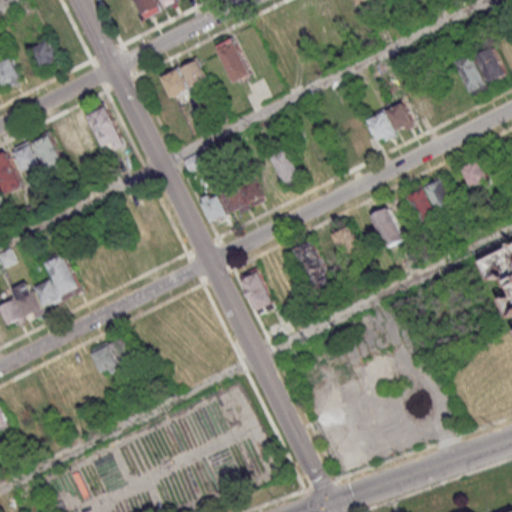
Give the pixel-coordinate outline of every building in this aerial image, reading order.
[(118,0),(109,4),(119,28),(163,10),(159,0),(118,0)] [(64,56),(81,47),(63,13),(46,23),(64,56)] [(270,29),(291,53),(309,38),(289,14),(270,29)] [(255,73),(236,36),(218,45),(237,83),(255,73)] [(511,37),(459,59),(472,92),(511,75),(511,37)] [(63,58),(50,39),(34,50),(47,68),(63,58)] [(0,72),(9,89),(27,80),(14,56),(0,63),(0,72)] [(184,65),(195,87),(210,79),(200,57),(184,65)] [(191,89),(181,66),(163,74),(173,97),(191,89)] [(437,114),(426,90),(408,98),(419,122),(437,114)] [(371,118),(381,141),(417,125),(406,102),(371,118)] [(109,153),(128,145),(110,104),(91,113),(109,153)] [(337,119),(357,156),(375,146),(355,109),(337,119)] [(86,155),(71,121),(53,129),(55,133),(37,140),(51,172),(69,164),(69,163),(86,155)] [(15,148),(27,173),(44,165),(31,140),(15,148)] [(289,184),(305,175),(289,146),(273,156),(289,184)] [(26,184),(10,151),(0,155),(0,176),(8,193),(26,184)] [(463,165),(473,188),(492,180),(482,157),(463,165)] [(410,194),(425,228),(444,220),(442,217),(460,209),(444,174),(426,182),(428,186),(410,194)] [(268,200),(260,180),(226,194),(235,215),(268,200)] [(231,215),(221,191),(203,199),(212,223),(231,215)] [(391,248),(408,239),(391,206),(374,215),(391,248)] [(336,234),(348,255),(364,246),(351,224),(336,234)] [(297,246),(315,286),(334,278),(327,264),(344,257),(333,233),(315,241),(314,239),(297,246)] [(18,261),(12,247),(0,252),(0,255),(5,267),(18,261)] [(511,247),(487,260),(496,279),(506,274),(511,287),(511,296),(506,300),(511,310),(511,247)] [(84,291),(67,251),(49,259),(66,298),(84,291)] [(278,305),(259,266),(241,275),(260,314),(278,305)] [(37,286),(48,307),(65,299),(55,277),(37,286)] [(30,319),(47,311),(31,280),(15,289),(30,319)] [(27,320),(17,298),(2,305),(13,327),(27,320)] [(267,327),(274,340),(286,335),(278,321),(267,327)] [(94,350),(106,377),(145,358),(132,331),(94,350)] [(20,390),(30,410),(46,401),(36,381),(20,390)]
